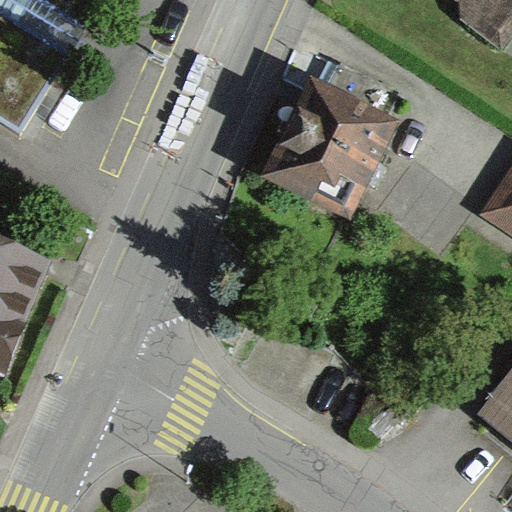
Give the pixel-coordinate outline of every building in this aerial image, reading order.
[(0,0),(0,20),(57,53),(76,19),(41,0),(0,0)] [(41,0),(76,19),(86,0),(0,0),(0,131),(9,136),(39,85),(57,53),(0,20),(0,0),(41,0)] [(511,0),(447,0),(501,39),(511,23),(511,0)] [(258,179),(343,217),(390,109),(305,72),(258,179)] [(511,179),(486,220),(511,235),(511,179)] [(0,235),(0,371),(45,252),(0,235)] [(511,397),(478,442),(511,467),(511,397)]
